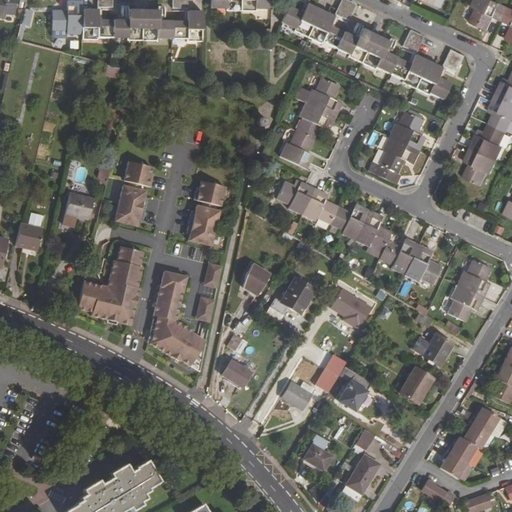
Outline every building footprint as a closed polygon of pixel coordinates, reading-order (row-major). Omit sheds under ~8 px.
[(0,0),(0,15),(4,16),(5,13),(14,14),(15,0),(0,0)] [(68,0),(68,9),(53,9),(53,28),(68,29),(68,32),(83,33),(83,38),(98,38),(98,35),(128,36),(128,39),(158,39),(158,36),(187,37),(187,40),(203,40),(203,13),(203,9),(188,8),(188,19),(173,18),(159,18),(158,8),(144,8),(128,8),(129,18),(114,17),(99,17),(99,7),(84,7),(83,0),(68,0)] [(212,0),(212,6),(228,6),(227,9),(243,10),(258,10),(258,7),(272,7),(272,0),(212,0)] [(357,2),(352,0),(341,0),(337,9),(336,12),(350,18),(357,2)] [(511,6),(510,6),(497,0),(474,0),(472,4),(477,7),(470,20),(488,28),(495,14),(504,19),(511,23),(506,36),(511,39),(511,6)] [(304,11),(290,4),(283,19),(297,26),(295,29),(309,35),(321,41),(323,39),(337,45),(350,52),(349,55),(362,60),(375,67),(377,64),(390,71),(405,77),(403,80),(417,87),(429,92),(430,90),(444,96),(452,81),(438,74),(442,65),(435,62),(430,59),(422,56),(416,53),(412,62),(397,55),(385,49),(389,40),(381,36),(375,34),(369,31),(362,27),(358,36),(344,30),(330,23),(334,14),(328,11),(322,8),(315,5),(308,2),(304,11)] [(31,11),(23,9),(20,24),(28,26),(31,11)] [(425,34),(411,28),(404,44),(417,50),(418,47),(425,34)] [(465,53),(451,47),(445,60),(443,63),(457,69),(465,53)] [(108,63),(104,74),(115,78),(119,67),(108,63)] [(511,74),(509,80),(503,78),(497,91),(491,105),(496,107),(490,121),(484,133),(478,131),(472,145),(465,157),(471,161),(465,174),(483,183),(489,169),(493,170),(499,157),(506,144),(502,142),(508,129),(511,120),(511,74)] [(344,101),(335,96),(341,83),(324,76),(318,88),(314,87),(312,90),(303,86),(298,96),(307,100),(301,114),(305,115),(298,128),(293,141),(289,140),(282,154),(308,166),(314,152),(309,149),(316,137),(322,124),(331,128),(338,114),(344,101)] [(423,117),(407,108),(400,122),(397,120),(390,134),(384,146),(387,148),(377,171),(397,181),(402,171),(398,170),(404,156),(414,161),(420,148),(427,134),(418,130),(423,117)] [(374,160),(380,163),(386,151),(380,148),(374,160)] [(152,168),(130,162),(125,182),(130,183),(143,186),(152,188),(154,179),(150,178),(152,168)] [(97,178),(106,180),(110,167),(101,165),(97,178)] [(299,185),(286,178),(278,195),(291,202),(290,205),(303,212),(316,218),(319,214),(331,220),(344,227),(342,230),(357,237),(369,243),(371,239),(385,246),(381,254),(393,260),(392,263),(406,270),(420,276),(421,273),(435,280),(443,262),(430,255),(434,247),(421,241),(406,234),(402,243),(389,236),(393,228),(379,221),(384,212),(371,206),(357,199),(352,209),(340,203),(327,197),(329,191),(324,188),(316,185),(308,181),(302,179),(299,185)] [(201,182),(198,192),(194,191),(192,200),(201,202),(214,205),(219,206),(224,187),(201,182)] [(124,186),(115,221),(138,227),(140,217),(144,218),(148,202),(144,201),(146,192),(141,191),(129,188),(124,186)] [(92,199),(70,193),(62,224),(71,226),(73,215),(87,218),(92,199)] [(190,231),(188,241),(210,246),(218,211),(212,210),(200,207),(195,206),(193,215),(189,214),(186,231),(190,231)] [(37,245),(43,222),(21,217),(16,240),(37,245)] [(113,260),(106,287),(84,281),(77,308),(91,312),(90,315),(129,325),(138,288),(136,288),(141,267),(138,267),(142,252),(120,247),(116,261),(113,260)] [(493,263),(475,255),(469,268),(465,267),(459,280),(452,294),(456,296),(449,309),(467,318),(473,304),(479,307),(486,293),(492,280),(486,277),(493,263)] [(258,292),(271,271),(254,260),(247,271),(244,284),(258,292)] [(209,264),(204,286),(218,289),(223,267),(209,264)] [(158,315),(152,343),(180,361),(181,359),(202,372),(209,338),(194,330),(195,328),(177,319),(187,276),(165,271),(155,315),(158,315)] [(316,286),(297,275),(283,298),(278,296),(273,305),(286,312),(290,304),(302,311),(316,286)] [(329,311),(362,328),(374,305),(341,288),(329,311)] [(201,298),(196,320),(211,323),(216,301),(201,298)] [(384,306),(379,315),(387,320),(392,311),(384,306)] [(427,313),(422,311),(419,316),(430,323),(433,317),(427,313)] [(149,342),(152,343),(158,315),(155,315),(149,342)] [(448,317),(444,324),(457,331),(461,325),(448,317)] [(240,327),(237,331),(245,335),(248,332),(240,327)] [(245,335),(237,331),(230,342),(237,346),(245,335)] [(455,342),(439,331),(433,340),(426,352),(443,362),(455,342)] [(415,345),(426,352),(433,340),(422,333),(415,345)] [(237,349),(241,352),(247,341),(243,339),(237,349)] [(511,347),(502,363),(511,367),(511,347)] [(253,369),(233,356),(223,370),(243,384),(253,369)] [(306,360),(300,356),(293,366),(299,370),(306,360)] [(372,379),(346,363),(341,372),(352,379),(340,398),(356,408),(368,388),(367,388),(372,379)] [(511,367),(502,363),(495,380),(496,381),(494,387),(490,396),(507,405),(511,396),(511,394),(511,367)] [(434,377),(417,366),(403,390),(420,401),(434,377)] [(330,374),(324,370),(317,382),(330,390),(335,381),(328,377),(330,374)] [(307,391),(293,382),(283,397),(301,408),(314,389),(310,386),(307,391)] [(472,415),(468,422),(488,434),(497,419),(480,408),(475,417),(472,415)] [(496,437),(505,423),(497,419),(488,434),(496,437)] [(467,430),(462,439),(475,447),(479,450),(488,434),(468,422),(464,428),(467,430)] [(339,427),(334,438),(346,444),(351,433),(339,427)] [(364,428),(355,444),(366,450),(375,435),(364,428)] [(450,445),(446,451),(466,463),(475,447),(462,439),(458,437),(453,446),(450,445)] [(334,452),(314,440),(304,456),(324,468),(334,452)] [(445,459),(439,469),(456,479),(457,478),(465,464),(466,463),(446,451),(442,458),(445,459)] [(379,465),(364,456),(347,483),(363,492),(379,465)] [(75,506),(65,511),(127,511),(130,510),(131,511),(133,511),(142,507),(138,500),(144,496),(143,494),(149,490),(148,488),(159,481),(147,462),(134,469),(134,471),(129,474),(124,466),(108,475),(111,479),(100,485),(98,481),(82,491),(84,495),(79,498),(80,501),(74,505),(75,506)] [(462,481),(470,468),(465,464),(457,478),(462,481)] [(434,484),(427,480),(421,490),(420,492),(424,494),(428,496),(433,486),(434,484)] [(341,493),(357,502),(363,492),(347,483),(341,493)] [(308,490),(316,501),(324,495),(317,484),(308,490)] [(440,490),(433,486),(428,496),(426,497),(433,501),(440,490)] [(446,494),(440,490),(433,501),(436,503),(439,505),(441,504),(446,494)] [(454,496),(447,492),(446,494),(441,504),(447,508),(454,496)] [(486,494),(479,497),(483,510),(484,509),(491,507),(486,494)] [(317,501),(320,508),(329,503),(326,496),(317,501)] [(479,497),(472,500),(475,511),(476,511),(483,510),(479,497)] [(475,511),(472,500),(464,502),(467,511),(475,511)]
